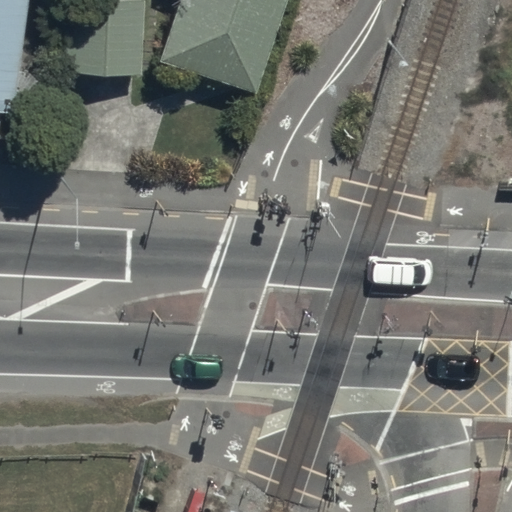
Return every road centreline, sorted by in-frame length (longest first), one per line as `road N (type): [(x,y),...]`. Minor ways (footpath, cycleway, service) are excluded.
road 1 (primary): [(0,276),(245,270),(511,281)]
road 2 (primary): [(390,372),(0,328)]
road 3 (residential): [(432,511),(425,466),(390,372)]
road 4 (primary): [(511,379),(390,372)]
